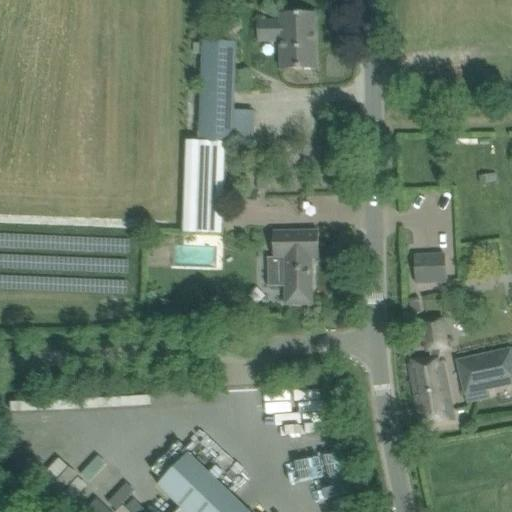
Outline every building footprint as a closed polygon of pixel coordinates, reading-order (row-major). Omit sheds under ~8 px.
[(281,15),(281,21),(257,22),(257,41),(281,41),(281,69),(315,69),(314,15),(281,15)] [(182,234),(221,235),(224,144),(232,144),(236,42),(201,41),(201,44),(192,44),(192,54),(201,54),(197,141),(185,141),(182,234)] [(312,305),(311,259),(318,259),(318,232),(298,232),(272,232),(273,259),(284,259),(284,268),(285,305),(312,305)] [(495,244),(477,247),(479,260),(498,257),(495,244)] [(449,282),(446,256),(418,260),(421,286),(449,282)] [(418,301),(409,302),(410,312),(419,311),(418,301)] [(454,421),(444,362),(440,363),(440,349),(447,348),(442,318),(420,321),(425,351),(430,351),(430,363),(408,365),(418,425),(419,425),(454,421)] [(511,383),(511,362),(509,350),(457,363),(465,394),(511,383)] [(290,445),(297,497),(350,490),(343,438),(290,445)] [(246,511),(187,455),(157,486),(181,509),(178,511),(246,511)]
